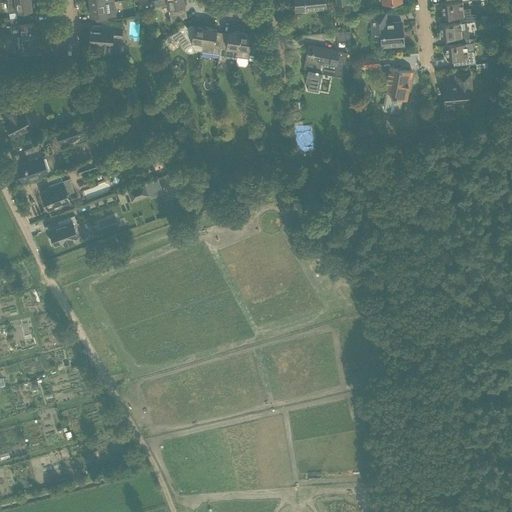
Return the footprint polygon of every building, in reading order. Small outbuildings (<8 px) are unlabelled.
[(30,0),(14,0),(7,1),(8,12),(15,12),(16,18),(27,16),(26,10),(32,10),(30,0)] [(153,0),(155,6),(167,3),(171,22),(183,18),(182,12),(184,12),(183,6),(185,5),(184,1),(185,1),(185,0),(153,0)] [(293,0),(294,4),(295,4),(295,11),(325,8),(324,0),(293,0)] [(456,1),(440,2),(442,17),(457,16),(458,22),(466,21),(475,21),(475,12),(470,13),(470,8),(463,8),(462,1),(462,0),(456,1)] [(105,2),(89,4),(90,16),(96,15),(97,21),(107,20),(107,17),(116,16),(115,12),(116,10),(115,7),(114,5),(114,1),(105,3),(105,2)] [(385,12),(370,14),(371,33),(382,32),(383,46),(403,44),(403,40),(403,37),(402,37),(401,21),(386,22),(385,12)] [(28,22),(27,16),(16,18),(13,18),(9,19),(12,34),(12,36),(38,33),(37,27),(36,26),(35,26),(34,21),(32,22),(28,22)] [(458,22),(438,23),(440,38),(455,37),(456,43),(469,42),(468,29),(467,30),(466,21),(458,22)] [(120,38),(121,38),(122,26),(101,25),(101,31),(90,30),(89,39),(88,39),(88,42),(89,42),(89,44),(98,44),(98,51),(109,52),(109,51),(120,52),(120,42),(119,42),(120,38)] [(177,29),(170,34),(163,40),(169,47),(176,41),(174,38),(176,37),(184,48),(189,44),(191,44),(194,49),(201,51),(205,26),(193,25),(193,26),(189,26),(180,33),(177,29)] [(205,26),(201,51),(218,53),(221,35),(215,34),(216,28),(205,26)] [(221,35),(218,53),(218,59),(224,60),(226,56),(236,58),(240,32),(228,30),(227,36),(221,35)] [(335,33),(336,41),(350,40),(349,31),(335,33)] [(240,32),(236,58),(235,64),(244,65),(246,63),(247,61),(248,58),(249,53),(254,54),(254,57),(262,58),(261,47),(256,46),(257,36),(251,35),(252,33),(240,32)] [(38,33),(12,36),(14,54),(18,54),(22,53),(34,51),(34,49),(37,48),(37,49),(37,45),(36,41),(39,41),(39,39),(38,33)] [(447,43),(444,44),(445,59),(452,58),(461,57),(462,64),(471,63),(475,63),(474,49),(473,41),(472,41),(469,42),(456,43),(447,43)] [(154,44),(153,59),(164,59),(164,44),(154,44)] [(347,52),(318,47),(308,45),(304,65),(303,65),(303,67),(308,68),(305,83),(308,83),(307,89),(318,91),(322,71),(319,70),(320,62),(334,65),(332,75),(342,77),(344,68),(345,62),(347,52)] [(362,68),(379,66),(378,57),(362,59),(362,68)] [(387,92),(383,109),(398,112),(401,99),(406,100),(412,71),(389,66),(384,91),(387,92)] [(467,86),(471,86),(470,73),(455,74),(456,83),(443,85),(445,107),(446,107),(445,101),(453,101),(453,106),(454,106),(454,103),(468,101),(467,86)] [(26,80),(28,89),(43,86),(41,76),(26,80)] [(32,126),(24,111),(21,112),(14,100),(0,107),(4,114),(5,113),(8,119),(4,121),(12,136),(22,131),(23,132),(28,129),(27,128),(32,126)] [(101,106),(90,109),(92,118),(93,118),(99,116),(104,115),(101,106)] [(156,112),(147,109),(144,118),(153,121),(156,112)] [(252,118),(253,125),(260,123),(258,117),(252,118)] [(194,121),(187,124),(189,129),(196,127),(194,121)] [(182,122),(173,129),(178,137),(187,130),(182,122)] [(58,132),(61,142),(83,135),(80,124),(58,132)] [(25,150),(28,160),(28,161),(16,165),(22,180),(57,168),(52,153),(41,157),(38,145),(25,150)] [(104,157),(98,159),(77,166),(80,174),(107,164),(104,157)] [(61,184),(41,192),(44,200),(43,201),(45,207),(47,207),(48,209),(69,201),(66,193),(73,190),(68,178),(60,182),(61,184)] [(157,179),(127,189),(131,200),(150,193),(151,196),(162,192),(157,179)] [(65,223),(48,229),(51,237),(49,238),(51,244),(54,243),(54,245),(63,242),(63,244),(73,240),(73,238),(80,235),(78,228),(79,227),(74,214),(62,219),(62,220),(63,219),(65,223)] [(8,272),(1,274),(4,281),(10,279),(10,277),(8,272)]
